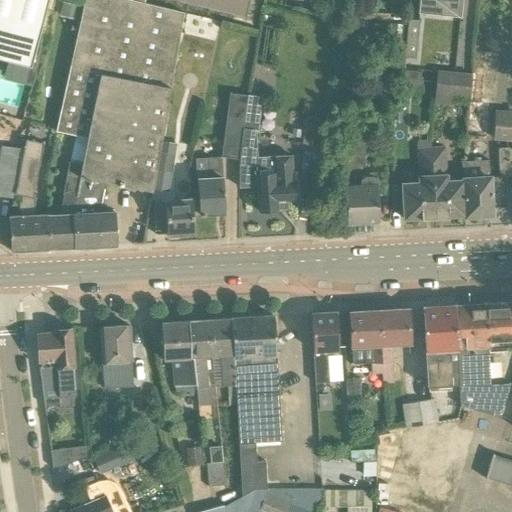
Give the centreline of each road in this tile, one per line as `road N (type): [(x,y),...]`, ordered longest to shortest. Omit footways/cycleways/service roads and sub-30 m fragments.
road 1 (secondary): [(2,276),(511,251)]
road 2 (residential): [(27,511),(2,276)]
